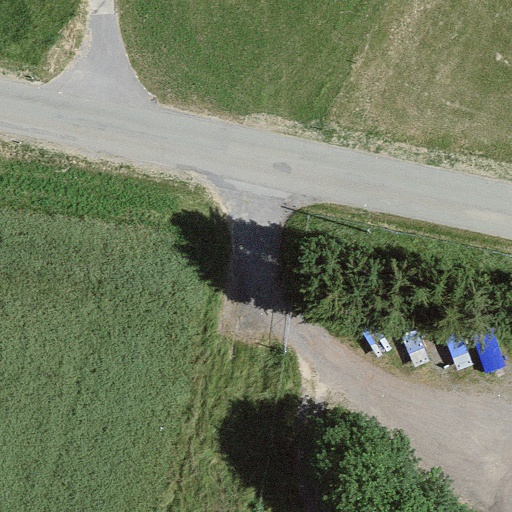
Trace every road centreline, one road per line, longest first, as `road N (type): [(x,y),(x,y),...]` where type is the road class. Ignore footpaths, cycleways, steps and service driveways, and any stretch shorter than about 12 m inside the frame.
road 1 (tertiary): [(511,209),(0,103)]
road 2 (track): [(105,0),(109,125)]
